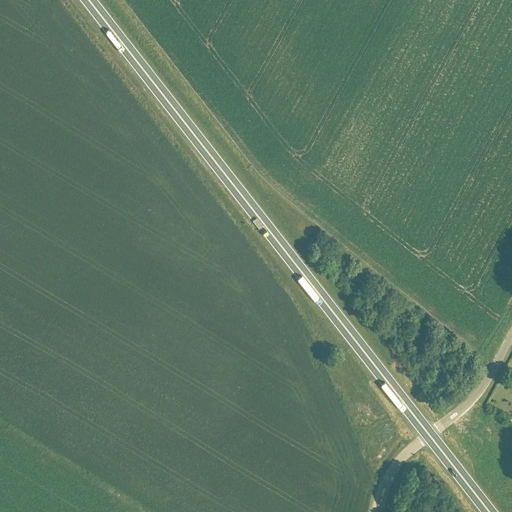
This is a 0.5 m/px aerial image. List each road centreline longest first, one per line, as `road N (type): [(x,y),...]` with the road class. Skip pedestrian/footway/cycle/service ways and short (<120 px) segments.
road 1 (trunk): [(429,435),(88,0)]
road 2 (unclassified): [(429,435),(474,396),(511,334)]
